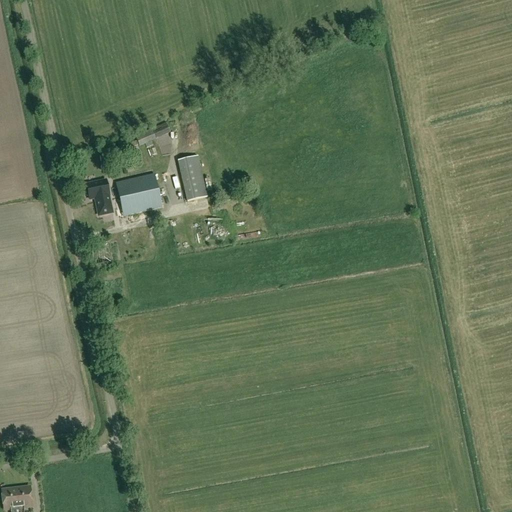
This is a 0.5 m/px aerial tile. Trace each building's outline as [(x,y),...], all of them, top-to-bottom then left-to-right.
[(140,146),(170,132),(166,123),(136,138),(140,146)] [(198,157),(178,161),(187,202),(207,197),(204,186),(203,182),(198,157)] [(154,175),(116,184),(120,202),(121,208),(121,210),(123,216),(123,217),(162,208),(154,175)] [(87,189),(85,190),(87,197),(89,196),(89,200),(96,199),(96,202),(99,216),(112,213),(108,196),(109,196),(106,181),(86,185),(87,189)] [(192,230),(186,232),(190,243),(195,242),(192,230)] [(16,489),(18,511),(23,511),(23,508),(32,507),(30,488),(16,489)] [(10,511),(18,511),(16,489),(2,491),(4,511),(10,510),(10,511)]
